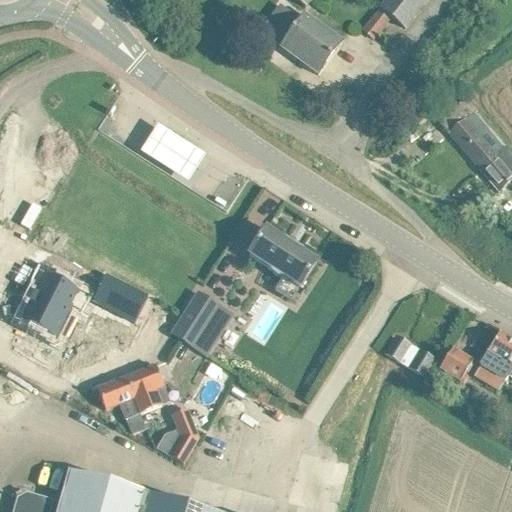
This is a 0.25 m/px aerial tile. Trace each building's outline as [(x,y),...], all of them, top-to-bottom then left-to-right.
[(293,0),(305,10),(312,0),(293,0)] [(405,32),(417,16),(429,0),(387,0),(362,33),(372,41),(390,20),(405,32)] [(300,21),(290,15),(276,34),(286,41),(279,50),(317,77),(329,61),(342,44),(320,28),(304,16),(300,21)] [(500,148),(473,115),(476,113),(465,99),(437,123),(480,172),(508,150),(503,145),(500,148)] [(205,156),(157,125),(140,152),(188,182),(205,156)] [(511,155),(508,150),(480,172),(498,193),(511,181),(511,155)] [(223,209),(225,205),(216,200),(214,203),(223,209)] [(30,229),(36,212),(24,208),(18,224),(30,229)] [(280,240),(265,231),(248,258),(299,291),(316,264),(302,255),(302,254),(280,240)] [(235,287),(253,296),(262,278),(244,269),(235,287)] [(134,325),(148,299),(105,277),(92,304),(134,325)] [(54,338),(71,307),(81,312),(87,300),(77,295),(45,279),(23,322),(54,338)] [(197,294),(170,336),(192,351),(206,360),(216,345),(202,335),(219,309),(197,294)] [(400,337),(411,341),(419,321),(408,317),(400,337)] [(421,323),(411,344),(427,352),(437,331),(421,323)] [(480,364),(494,343),(473,330),(459,351),(480,364)] [(511,343),(499,336),(480,368),(505,383),(511,371),(511,343)] [(423,381),(434,365),(396,340),(386,356),(423,381)] [(458,383),(472,362),(453,350),(439,370),(458,383)] [(124,381),(139,417),(162,408),(156,393),(164,390),(155,368),(124,381)] [(145,432),(139,417),(124,381),(97,392),(105,413),(121,406),(134,436),(145,432)] [(199,441),(188,411),(171,418),(180,440),(169,459),(184,468),(199,441)] [(195,511),(69,476),(58,511),(195,511)] [(50,511),(53,502),(24,495),(22,492),(14,496),(16,500),(12,511),(50,511)]
